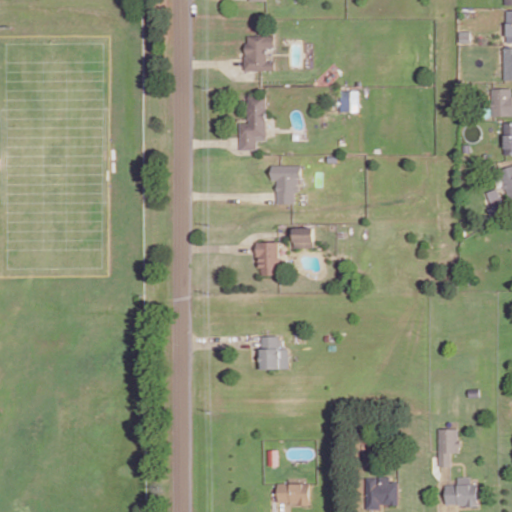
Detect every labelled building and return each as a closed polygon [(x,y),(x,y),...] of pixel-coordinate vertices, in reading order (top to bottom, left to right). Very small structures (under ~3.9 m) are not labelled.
[(460,29),(460,40),(471,40),(470,29),(460,29)] [(249,41),(249,35),(275,34),(275,45),(264,45),(264,49),(268,52),(268,60),(275,59),(275,68),(245,69),(244,54),(246,54),(246,41),(249,41)] [(511,47),(503,47),(504,79),(511,79),(511,47)] [(511,87),(494,87),(494,99),(492,101),(492,104),(493,106),(494,114),(511,113),(511,87)] [(358,111),(359,91),(340,90),(340,111),(358,111)] [(249,93),(249,105),(248,106),(248,118),(250,118),(250,122),(240,122),(241,148),(258,148),(258,139),(268,138),(266,93),(249,93)] [(504,154),(511,153),(511,121),(503,122),(504,154)] [(463,151),(470,150),(470,143),(462,143),(463,151)] [(272,163),(272,178),(278,178),(278,201),(293,201),(295,201),(295,190),(298,190),(300,188),(300,185),(297,184),(297,176),(302,176),(302,163),(282,163),(272,163)] [(511,164),(499,169),(504,181),(503,183),(503,186),(506,187),(510,198),(511,197),(511,164)] [(294,226),(294,246),(314,246),(314,225),(294,226)] [(258,240),(258,265),(262,265),(262,272),(280,272),(279,240),(258,240)] [(262,334),(263,347),(261,347),(262,367),(280,366),(279,356),(281,356),(280,348),(279,348),(279,343),(281,342),(281,338),(279,338),(279,333),(262,334)] [(470,388),(471,395),(481,394),(481,387),(470,388)] [(440,427),(440,449),(440,464),(452,464),(452,461),(452,451),(460,451),(460,444),(462,444),(462,438),(459,438),(459,427),(440,427)] [(268,448),(269,463),(277,463),(277,448),(268,448)] [(391,474),(380,474),(380,478),(378,478),(378,475),(367,475),(367,507),(382,507),(381,501),(383,501),(383,502),(391,502),(391,503),(400,503),(400,480),(398,480),(397,479),(393,479),(392,480),(391,480),(391,474)] [(448,483),(448,502),(460,502),(460,503),(468,503),(468,504),(479,504),(479,483),(472,484),(472,475),(465,475),(459,475),(459,483),(448,483)] [(278,482),(278,499),(290,499),(290,501),(297,501),(297,502),(310,502),(309,481),(278,482)]
